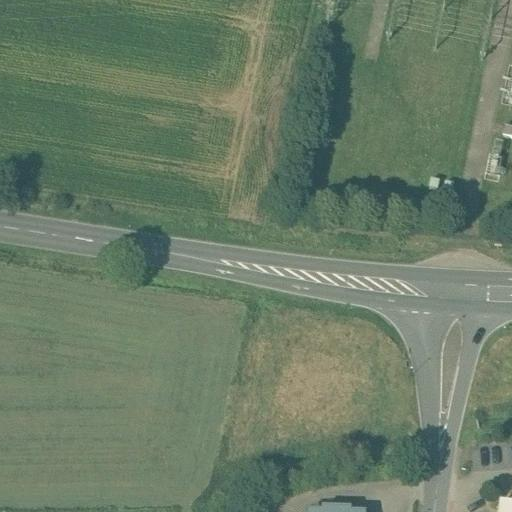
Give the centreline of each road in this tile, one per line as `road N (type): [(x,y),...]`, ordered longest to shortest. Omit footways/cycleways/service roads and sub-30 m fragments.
road 1 (secondary): [(321,280),(0,229)]
road 2 (secondary): [(435,484),(478,291)]
road 3 (secondary): [(426,351),(435,484)]
road 4 (secondary): [(321,280),(407,318),(426,351)]
